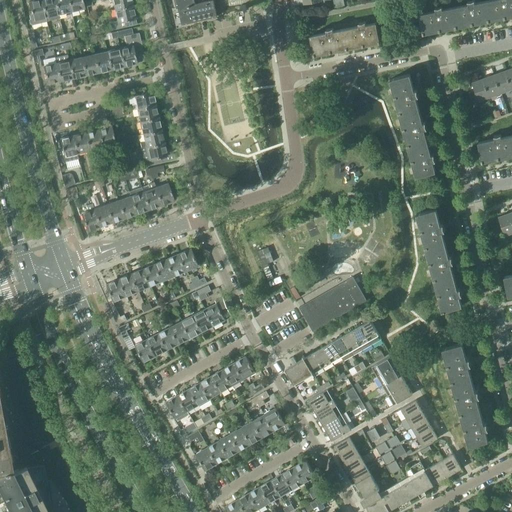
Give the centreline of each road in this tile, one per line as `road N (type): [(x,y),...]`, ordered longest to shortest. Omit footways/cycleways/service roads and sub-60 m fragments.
road 1 (secondary): [(192,511),(118,385),(66,270)]
road 2 (secondary): [(32,282),(68,375),(141,511)]
road 3 (secondary): [(63,262),(0,25)]
road 4 (residential): [(202,219),(293,181),(285,79)]
road 5 (residential): [(441,57),(426,53),(285,79)]
road 6 (residential): [(202,219),(166,75)]
road 7 (residential): [(465,192),(441,57)]
road 8 (residential): [(493,325),(465,192)]
road 9 (residential): [(312,441),(251,329)]
road 10 (residential): [(251,329),(202,219)]
